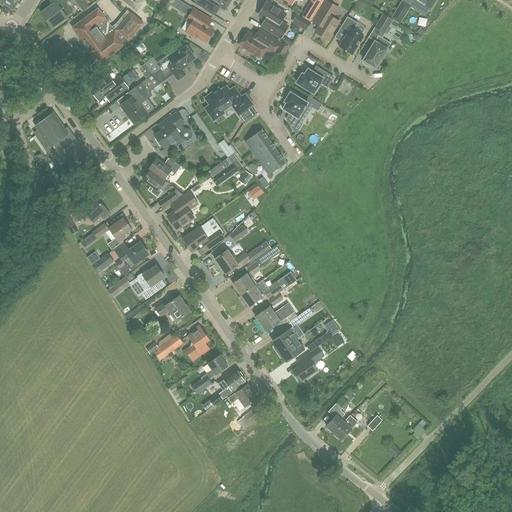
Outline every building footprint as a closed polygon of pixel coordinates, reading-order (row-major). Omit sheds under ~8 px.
[(0,0),(0,2),(3,4),(4,3),(13,9),(18,2),(20,3),(21,0),(0,0)] [(57,0),(56,2),(41,13),(51,27),(73,11),(68,5),(66,1),(68,0),(57,0)] [(75,0),(83,10),(89,6),(84,0),(75,0)] [(169,0),(166,3),(188,17),(187,19),(192,23),(186,32),(195,38),(197,37),(206,43),(210,37),(212,37),(214,34),(213,32),(214,30),(209,26),(212,20),(193,9),(177,0),(169,0)] [(229,2),(230,0),(197,0),(197,1),(216,13),(220,6),(225,9),(226,7),(228,7),(230,4),(229,2)] [(316,32),(327,40),(339,21),(332,17),(338,8),(334,5),(337,0),(326,0),(327,0),(319,13),(313,22),(320,26),(316,32)] [(413,3),(421,8),(426,12),(429,8),(430,8),(435,0),(402,0),(391,18),(399,24),(413,3)] [(285,14),(266,2),(259,15),(266,19),(262,26),(280,38),(288,26),(281,22),(285,14)] [(129,40),(143,22),(127,9),(116,23),(111,26),(98,8),(72,27),(99,64),(125,44),(128,39),(129,40)] [(305,18),(311,22),(317,12),(310,8),(305,18)] [(311,22),(297,14),(292,23),(305,31),(311,22)] [(399,24),(393,20),(383,14),(374,27),(385,34),(391,24),(396,28),(399,24)] [(339,47),(352,55),(363,36),(354,30),(358,23),(347,17),(340,28),(348,32),(339,47)] [(421,28),(415,33),(419,37),(425,31),(421,28)] [(248,32),(240,45),(248,50),(247,51),(253,54),(254,53),(260,57),(265,49),(272,54),(279,42),(260,30),(255,37),(248,32)] [(286,37),(283,42),(291,47),(294,42),(286,37)] [(376,68),(387,49),(380,44),(383,39),(379,37),(376,42),(375,41),(363,60),(364,61),(363,63),(369,66),(370,65),(376,68)] [(282,44),(277,51),(283,55),(288,47),(282,44)] [(179,49),(168,57),(167,56),(157,63),(163,71),(168,67),(178,80),(186,74),(182,69),(192,62),(191,61),(195,58),(186,45),(180,50),(179,49)] [(157,63),(153,57),(145,63),(153,74),(156,78),(164,72),(163,71),(157,63)] [(146,79),(153,74),(145,63),(140,67),(144,72),(142,74),(146,79)] [(326,89),(328,85),(333,77),(316,67),(313,72),(308,69),(304,75),(302,73),(301,75),(299,74),(296,80),(297,81),(296,83),(313,94),(319,85),(326,89)] [(133,69),(120,78),(119,77),(113,82),(107,75),(98,82),(96,81),(92,84),(92,86),(89,88),(98,100),(105,95),(109,100),(127,87),(140,77),(133,69)] [(126,93),(130,98),(121,106),(134,123),(148,113),(140,103),(151,95),(141,81),(126,93)] [(221,91),(219,88),(205,98),(210,105),(206,108),(214,120),(233,106),(239,114),(252,104),(245,95),(241,98),(234,88),(229,91),(226,87),(221,91)] [(321,104),(309,97),(306,102),(290,92),(289,94),(287,93),(284,98),(285,100),(284,102),(286,103),(283,109),(290,113),(286,119),(294,124),(292,127),(296,133),(302,123),(297,120),(307,104),(317,110),(321,104)] [(157,126),(161,131),(155,136),(165,149),(175,142),(176,144),(182,140),(185,141),(188,140),(190,138),(192,136),(191,133),(190,130),(187,129),(184,128),(181,124),(183,123),(177,113),(157,126)] [(53,114),(35,126),(38,130),(36,131),(35,133),(37,135),(35,136),(49,156),(58,168),(45,178),(53,189),(73,175),(70,171),(89,158),(68,127),(64,129),(53,114)] [(253,153),(269,141),(262,130),(245,142),(253,153)] [(224,140),(218,144),(227,158),(228,157),(238,172),(243,168),(233,154),(235,152),(230,145),(228,146),(224,140)] [(277,152),(269,141),(253,153),(261,164),(277,152)] [(277,152),(261,164),(269,174),(285,163),(277,152)] [(39,165),(45,163),(41,153),(35,155),(39,165)] [(227,158),(218,164),(228,179),(238,172),(228,157),(227,158)] [(156,158),(149,169),(150,170),(164,179),(168,174),(171,176),(174,176),(181,166),(171,160),(166,166),(156,158)] [(219,186),(228,179),(218,164),(209,171),(219,186)] [(158,197),(162,191),(159,189),(165,180),(164,179),(150,170),(148,173),(146,173),(143,177),(144,179),(143,180),(150,185),(147,190),(158,197)] [(263,193),(258,186),(248,193),(253,200),(263,193)] [(177,190),(173,192),(158,203),(162,209),(178,198),(183,195),(177,190)] [(170,206),(174,212),(167,217),(177,230),(194,218),(187,209),(196,202),(189,192),(170,206)] [(110,213),(96,198),(86,208),(82,204),(73,213),(80,221),(87,215),(93,222),(100,215),(104,219),(110,213)] [(64,220),(70,230),(73,234),(78,230),(76,226),(68,216),(64,220)] [(110,227),(115,236),(116,237),(107,244),(112,250),(123,242),(122,240),(129,235),(127,232),(131,229),(128,225),(129,223),(126,218),(124,218),(123,218),(110,227)] [(241,224),(242,226),(238,229),(244,236),(249,233),(245,228),(249,225),(246,220),(241,224)] [(81,242),(85,247),(88,245),(109,229),(104,223),(81,242)] [(200,254),(211,246),(224,237),(219,229),(207,237),(199,227),(183,238),(192,251),(196,249),(200,254)] [(244,236),(238,229),(229,235),(234,243),(244,236)] [(136,262),(148,253),(140,242),(132,247),(130,245),(118,254),(123,260),(128,257),(129,258),(125,261),(130,268),(137,263),(136,262)] [(249,260),(251,262),(266,252),(261,244),(246,255),(249,260)] [(237,268),(238,268),(249,260),(246,255),(245,253),(236,259),(232,254),(230,255),(226,250),(214,259),(225,274),(236,266),(237,268)] [(272,257),(268,252),(263,255),(267,261),(272,257)] [(97,273),(102,270),(102,271),(114,262),(107,253),(95,262),(96,263),(92,266),(97,273)] [(96,261),(91,255),(87,257),(87,258),(91,264),(96,261)] [(251,263),(252,265),(247,269),(250,273),(246,276),(245,274),(232,284),(240,295),(254,284),(256,283),(252,278),(254,277),(252,275),(259,270),(258,269),(268,262),(263,255),(252,263),(251,263)] [(151,286),(165,276),(157,265),(148,271),(147,269),(135,277),(139,283),(146,279),(151,286)] [(118,293),(130,284),(125,277),(113,286),(118,293)] [(254,284),(240,295),(248,307),(262,297),(261,296),(264,294),(268,298),(267,298),(268,299),(277,293),(278,294),(279,294),(284,290),(283,289),(291,284),(289,279),(281,285),(278,281),(264,292),(262,289),(261,290),(256,283),(254,284)] [(278,294),(269,301),(273,306),(283,299),(279,294),(278,294)] [(176,321),(189,312),(179,297),(169,304),(167,302),(156,309),(161,316),(169,310),(176,321)] [(266,331),(294,311),(288,303),(274,313),(269,307),(256,317),(266,331)] [(149,312),(143,304),(126,317),(135,330),(143,323),(140,319),(149,312)] [(293,327),(313,313),(309,308),(289,322),(293,327)] [(326,333),(330,338),(340,331),(332,320),(324,326),(327,332),(326,333)] [(205,343),(209,340),(200,327),(188,336),(194,344),(184,350),(192,362),(210,349),(205,343)] [(274,348),(278,352),(293,341),(290,336),(293,334),(289,329),(273,341),(276,345),(274,346),(274,348)] [(158,345),(157,346),(154,342),(145,348),(150,354),(158,348),(158,349),(161,346),(174,336),(172,332),(158,342),(158,345)] [(310,352),(318,346),(330,338),(326,333),(307,347),(310,352)] [(168,355),(183,343),(176,334),(174,336),(161,346),(168,355)] [(293,341),(278,352),(282,358),(283,358),(285,357),(288,361),(304,349),(296,339),(293,341)] [(318,346),(310,352),(297,361),(300,366),(294,370),(301,380),(318,369),(313,362),(324,354),(318,346)] [(222,354),(220,355),(207,364),(212,370),(201,378),(202,380),(192,386),(197,393),(211,384),(207,378),(210,376),(212,377),(228,366),(225,362),(226,361),(222,354)] [(237,387),(243,382),(240,378),(241,376),(238,373),(237,373),(236,372),(223,382),(231,393),(226,396),(223,391),(209,402),(212,407),(238,388),(237,387)] [(245,407),(257,398),(247,384),(228,398),(231,403),(238,399),(245,407)] [(349,403),(354,397),(349,392),(343,398),(343,397),(342,397),(337,402),(336,403),(343,409),(349,403)] [(243,430),(262,416),(256,408),(237,422),(243,430)] [(334,432),(344,421),(340,418),(345,413),(341,409),(326,425),(334,432)] [(350,414),(344,421),(334,432),(342,439),(358,422),(354,418),(350,414)] [(373,430),(382,419),(377,415),(368,426),(373,430)] [(420,437),(429,426),(421,419),(412,430),(420,437)]
